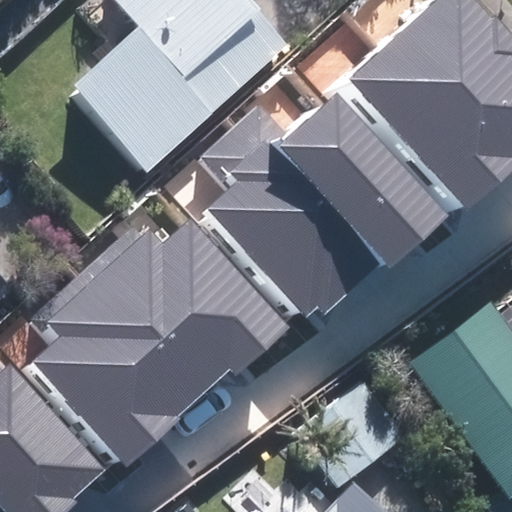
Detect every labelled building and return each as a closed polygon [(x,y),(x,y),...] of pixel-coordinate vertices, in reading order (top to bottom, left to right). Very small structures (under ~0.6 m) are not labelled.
[(273,53),(226,0),(107,0),(137,33),(74,88),(144,167),(273,53)] [(434,0),(395,36),(511,163),(511,41),(473,0),(434,0)] [(341,85),(461,216),(511,168),(511,163),(395,36),(341,85)] [(259,103),(234,125),(370,273),(380,264),(387,272),(442,222),(324,94),(284,131),(259,103)] [(370,273),(234,125),(195,160),(223,191),(200,212),(299,320),(316,305),(324,314),(370,273)] [(145,217),(82,272),(197,400),(230,370),(236,376),(289,327),(189,221),(168,241),(145,217)] [(197,400),(82,272),(29,318),(53,345),(29,367),(123,472),(182,419),(179,416),(197,400)] [(511,357),(479,312),(409,362),(503,491),(511,484),(511,357)] [(72,498),(106,467),(10,362),(4,368),(0,363),(0,511),(64,511),(76,502),(72,498)] [(411,424),(365,368),(286,430),(332,487),(411,424)] [(372,511),(348,487),(323,511),(372,511)]
